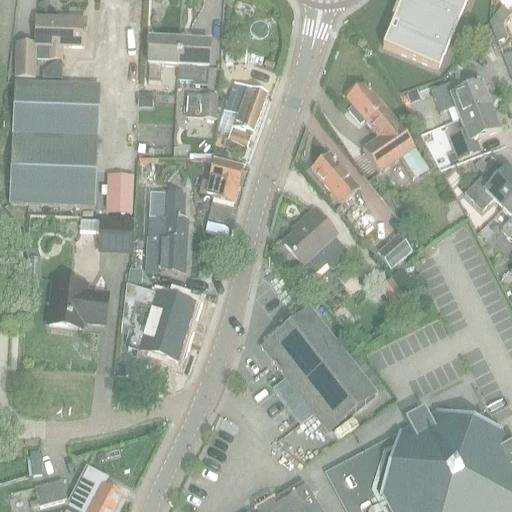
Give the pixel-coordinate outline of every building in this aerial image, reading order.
[(402,0),(381,50),(437,72),(467,0),(402,0)] [(502,7),(491,22),(503,24),(511,14),(502,7)] [(35,20),(34,46),(33,60),(59,61),(60,48),(83,49),(83,22),(35,20)] [(503,24),(490,23),(498,42),(508,38),(503,24)] [(160,68),(177,69),(179,43),(148,41),(147,67),(148,67),(147,85),(159,85),(160,68)] [(177,69),(176,82),(194,83),(194,87),(205,88),(206,71),(207,71),(209,44),(179,43),(177,69)] [(33,60),(34,46),(15,46),(14,79),(33,79),(33,60)] [(225,51),(224,63),(244,64),(245,52),(225,51)] [(511,53),(503,57),(509,72),(511,70),(511,53)] [(41,73),(41,81),(61,82),(61,65),(53,64),(41,73)] [(9,206),(93,210),(97,87),(14,84),(9,206)] [(454,111),(459,122),(489,110),(480,87),(456,96),(452,85),(431,94),(430,94),(439,117),(454,111)] [(224,113),(217,132),(228,137),(231,129),(252,136),(265,98),(234,87),(224,113)] [(351,99),(346,103),(351,109),(347,113),(359,129),(364,125),(378,142),(363,152),(380,176),(398,163),(411,183),(428,172),(415,151),(397,125),(365,87),(351,99)] [(414,91),(405,94),(408,104),(418,101),(414,91)] [(185,120),(215,121),(217,99),(187,97),(185,120)] [(140,98),(139,109),(151,110),(151,99),(140,98)] [(489,110),(459,122),(463,134),(448,140),(457,163),(479,155),(475,143),(499,134),(489,110)] [(228,144),(246,150),(249,138),(232,133),(228,144)] [(311,172),(342,207),(360,191),(329,156),(311,172)] [(202,183),(198,198),(210,201),(233,207),(242,170),(214,162),(208,184),(202,183)] [(480,162),(474,169),(483,178),(489,171),(480,162)] [(493,203),(501,212),(511,200),(511,176),(507,171),(489,189),(480,181),(463,197),(481,214),(493,203)] [(108,178),(107,216),(131,217),(132,179),(108,178)] [(149,196),(148,220),(153,220),(151,240),(161,240),(161,243),(159,278),(184,279),(187,222),(184,222),(185,198),(149,196)] [(511,200),(501,212),(510,221),(499,232),(511,245),(511,200)] [(207,221),(227,226),(232,211),(211,206),(207,221)] [(303,229),(283,247),(302,268),(299,272),(310,284),(327,269),(333,276),(350,261),(340,250),(333,241),(336,238),(314,214),(300,227),(303,229)] [(100,224),(99,250),(129,251),(130,225),(100,224)] [(378,257),(391,272),(413,253),(399,238),(378,257)] [(141,277),(128,277),(127,286),(141,288),(141,277)] [(378,291),(403,323),(416,314),(390,281),(378,291)] [(107,297),(85,295),(85,288),(53,285),(48,328),(80,331),(81,325),(103,327),(107,297)] [(126,287),(121,327),(132,330),(126,350),(176,366),(194,307),(141,291),(140,292),(126,287)] [(310,312),(262,349),(327,434),(351,416),(375,397),(351,366),(310,312)] [(377,333),(369,340),(372,345),(381,337),(377,333)] [(116,375),(116,378),(124,378),(124,376),(125,367),(116,367),(116,375)] [(396,440),(326,477),(344,511),(511,511),(511,446),(505,450),(497,435),(501,436),(501,434),(489,431),(472,426),(435,414),(435,415),(440,417),(429,423),(423,413),(422,414),(404,423),(409,433),(398,439),(400,434),(398,434),(396,440)] [(86,470),(67,506),(78,511),(113,511),(120,499),(103,489),(107,481),(86,470)] [(35,490),(39,509),(66,502),(62,483),(35,490)] [(320,511),(305,487),(299,492),(290,497),(291,497),(275,507),(273,504),(270,502),(258,509),(257,511),(320,511)]
